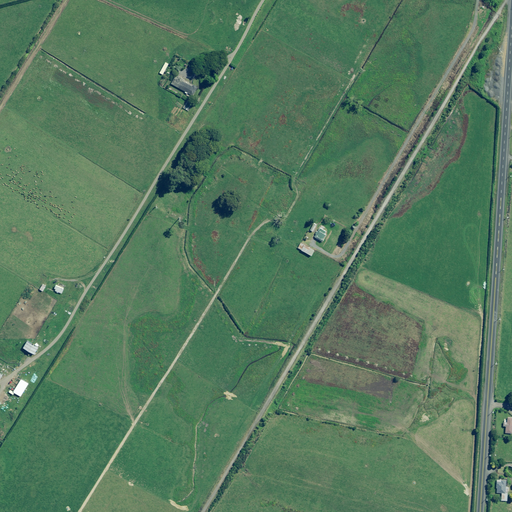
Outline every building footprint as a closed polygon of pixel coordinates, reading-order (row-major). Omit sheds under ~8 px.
[(175,77),(171,84),(185,91),(185,92),(187,94),(188,93),(193,96),(198,87),(194,85),(192,87),(183,81),(184,80),(176,75),(175,77)] [(325,233),(326,231),(319,227),(314,236),(316,238),(316,239),(318,240),(319,239),(323,241),(327,234),(325,233)] [(314,250),(301,243),(298,248),(312,255),(314,250)] [(56,289),(55,291),(57,291),(56,292),(58,292),(62,293),(64,288),(56,285),(54,288),(56,289)] [(38,347),(27,340),(23,347),(34,354),(38,347)] [(28,384),(22,379),(13,392),(20,396),(28,384)] [(501,500),(505,501),(508,501),(508,493),(506,493),(506,480),(501,480),(497,479),(496,488),(497,488),(497,492),(502,493),(501,500)]
